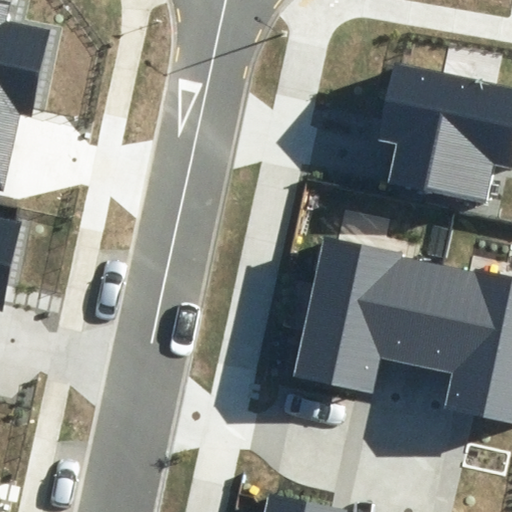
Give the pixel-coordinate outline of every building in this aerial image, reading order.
[(0,0),(0,188),(0,189),(21,95),(37,98),(52,30),(7,20),(11,2),(0,0)] [(389,180),(485,201),(493,164),(511,168),(511,87),(395,62),(378,138),(397,142),(389,180)] [(0,267),(13,270),(23,220),(0,215),(0,267)] [(422,367),(444,266),(401,256),(402,252),(324,235),(293,375),(375,393),(382,359),(422,367)] [(475,273),(444,266),(422,367),(453,373),(445,408),(511,421),(511,275),(476,268),(475,273)] [(349,511),(350,510),(269,493),(264,511),(349,511)]
